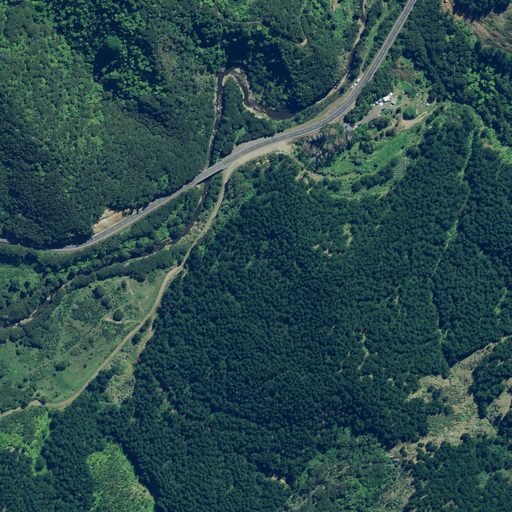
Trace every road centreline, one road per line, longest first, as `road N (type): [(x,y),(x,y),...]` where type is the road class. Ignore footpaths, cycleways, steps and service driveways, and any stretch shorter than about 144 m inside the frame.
road 1 (primary): [(0,234),(79,245),(238,155),(331,118),(365,84),(411,0)]
road 2 (track): [(0,422),(78,377),(141,319),(238,155)]
